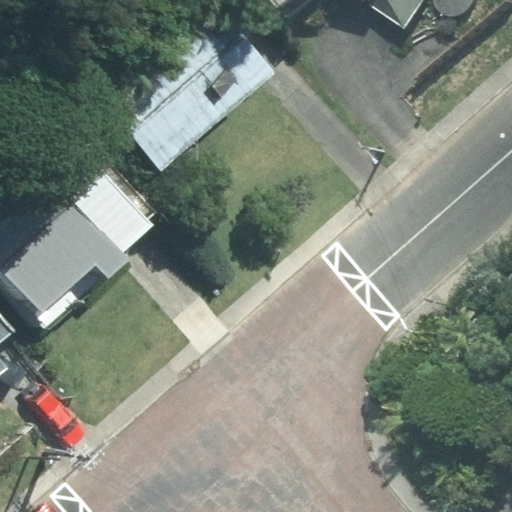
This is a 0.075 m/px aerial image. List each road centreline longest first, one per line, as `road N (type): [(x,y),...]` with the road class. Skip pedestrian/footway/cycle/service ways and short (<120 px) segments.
road 1 (residential): [(511,151),(254,401)]
road 2 (residential): [(254,401),(129,511)]
road 3 (residential): [(350,511),(254,401)]
